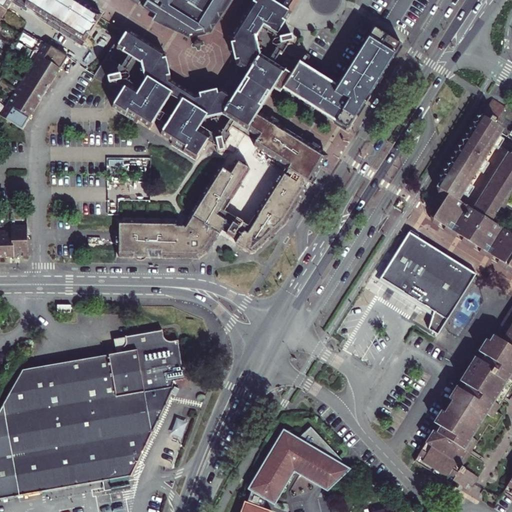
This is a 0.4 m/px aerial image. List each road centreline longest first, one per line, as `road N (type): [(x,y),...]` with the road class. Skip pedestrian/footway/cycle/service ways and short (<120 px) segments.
road 1 (secondary): [(447,37),(269,316)]
road 2 (secondary): [(283,326),(462,48)]
road 3 (secondary): [(252,343),(178,511)]
road 4 (secondary): [(195,511),(266,354)]
road 5 (residential): [(369,439),(353,376),(283,326)]
road 6 (tertiary): [(269,316),(201,285),(142,286)]
road 7 (residential): [(266,354),(369,439)]
road 8 (tertiary): [(142,286),(208,302),(252,343)]
